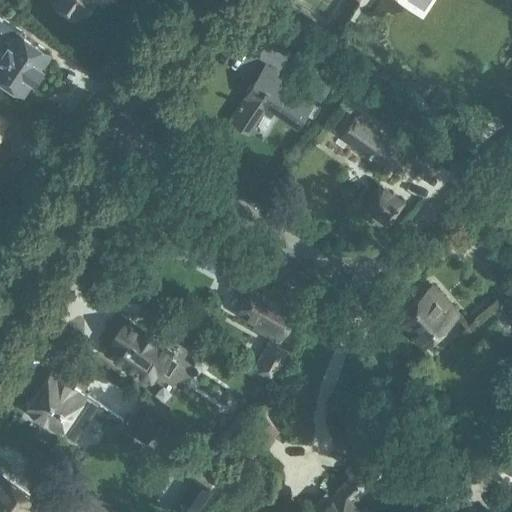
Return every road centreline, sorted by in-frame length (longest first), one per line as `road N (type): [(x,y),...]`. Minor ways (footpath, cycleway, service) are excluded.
road 1 (residential): [(117,124),(339,277)]
road 2 (residential): [(462,496),(339,277)]
road 3 (secondary): [(0,308),(117,124)]
road 4 (residential): [(339,277),(511,158)]
road 5 (secondary): [(117,124),(197,0)]
